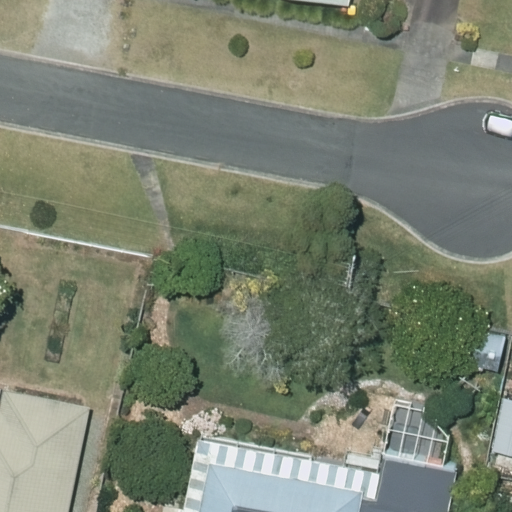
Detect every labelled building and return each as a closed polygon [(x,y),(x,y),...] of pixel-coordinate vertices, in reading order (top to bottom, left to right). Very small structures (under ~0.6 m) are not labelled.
[(445,361),(490,370),(497,335),(452,327),(445,361)] [(0,511),(59,511),(81,408),(0,391),(0,511)] [(494,450),(511,452),(511,413),(500,412),(494,450)] [(439,511),(448,470),(377,456),(369,495),(199,465),(190,511),(439,511)] [(511,511),(511,494),(483,489),(478,511),(511,511)]
